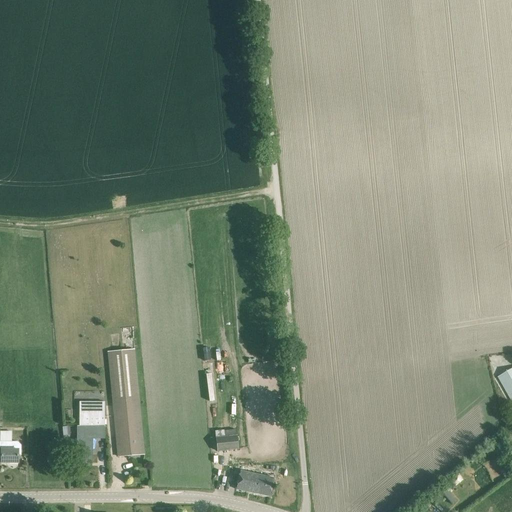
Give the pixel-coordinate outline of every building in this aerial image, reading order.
[(144,455),(135,350),(108,352),(118,457),(144,455)] [(511,368),(498,377),(511,401),(511,368)] [(210,401),(217,400),(212,373),(205,374),(210,401)] [(78,427),(105,427),(105,402),(79,402),(79,426),(78,426),(78,427)] [(105,439),(105,427),(78,427),(78,438),(77,438),(78,463),(92,463),(93,438),(105,439)] [(224,430),(215,431),(217,451),(239,449),(237,436),(225,437),(224,430)] [(21,445),(18,442),(12,442),(12,432),(0,431),(0,441),(2,442),(2,450),(1,450),(1,463),(18,463),(18,455),(21,455),(21,445)] [(274,479),(240,471),(236,489),(270,497),(274,479)]
